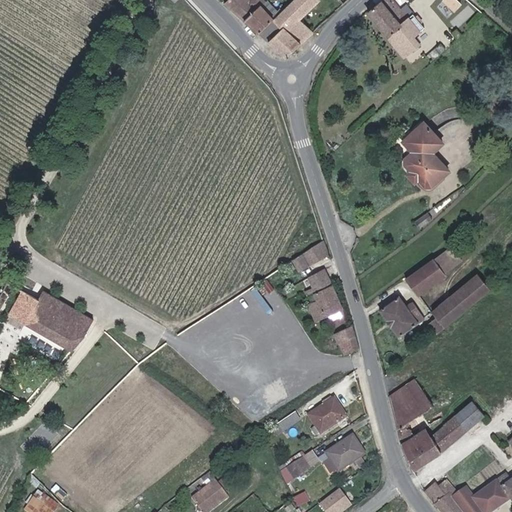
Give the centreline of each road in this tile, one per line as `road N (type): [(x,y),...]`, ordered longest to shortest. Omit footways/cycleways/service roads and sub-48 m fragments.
road 1 (tertiary): [(404,482),(291,78)]
road 2 (unknown): [(135,0),(0,245)]
road 3 (unknown): [(511,409),(404,482)]
